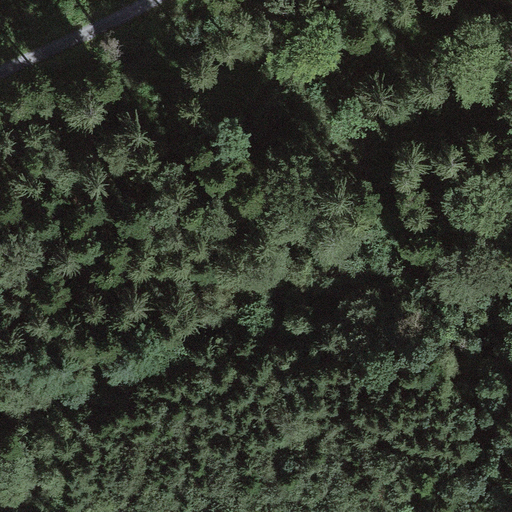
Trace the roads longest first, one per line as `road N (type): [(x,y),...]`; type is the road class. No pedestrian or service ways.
road 1 (track): [(0,410),(73,393),(235,309),(511,223)]
road 2 (track): [(147,0),(0,76)]
